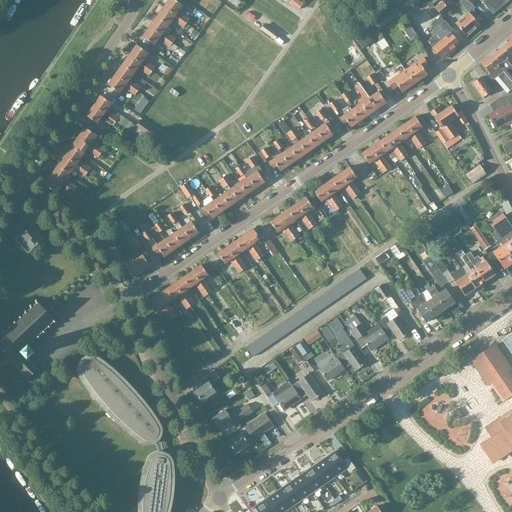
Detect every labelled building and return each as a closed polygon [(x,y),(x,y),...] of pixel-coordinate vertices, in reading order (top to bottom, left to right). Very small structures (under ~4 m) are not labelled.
[(174,0),(169,0),(164,7),(175,16),(183,6),(174,0)] [(303,4),(297,0),(290,0),(289,3),(299,10),(303,4)] [(472,4),(467,0),(461,0),(459,3),(468,14),(456,24),(466,37),(479,26),(480,26),(484,22),(479,16),(478,16),(473,10),(474,8),(471,4),(472,4)] [(477,0),(482,2),(492,15),(508,1),(508,0),(477,0)] [(436,8),(443,17),(450,11),(443,2),(436,8)] [(164,7),(157,18),(168,26),(172,20),(176,23),(183,28),(186,23),(185,22),(180,19),(175,16),(164,7)] [(385,16),(376,22),(380,29),(390,22),(399,15),(395,9),(385,16)] [(182,15),(180,19),(185,22),(186,23),(189,19),(182,15)] [(454,31),(440,15),(430,25),(433,29),(430,32),(434,37),(428,42),(434,49),(433,50),(441,59),(459,44),(451,33),(454,31)] [(157,18),(150,28),(161,36),(168,26),(157,18)] [(278,35),(264,24),(260,29),(274,40),(278,35)] [(150,28),(143,38),(154,46),(158,40),(162,43),(169,48),(172,44),(171,42),(165,39),(161,36),(150,28)] [(362,51),(372,43),(363,32),(353,39),(362,51)] [(168,35),(165,39),(171,42),(172,44),(175,39),(168,34),(168,35)] [(511,35),(501,45),(511,56),(511,55),(511,35)] [(137,45),(130,55),(141,63),(148,53),(137,45)] [(511,76),(511,66),(506,60),(511,56),(501,45),(491,53),(511,77),(511,76)] [(511,77),(491,53),(480,62),(490,73),(488,75),(493,81),(495,79),(507,92),(511,87),(511,77)] [(123,64),(123,65),(134,73),(141,63),(130,55),(123,64)] [(406,71),(415,83),(427,75),(423,68),(428,65),(423,59),(406,71)] [(148,63),(145,66),(150,70),(152,71),(155,67),(148,62),(148,63)] [(162,63),(157,69),(167,76),(171,70),(162,63)] [(123,65),(115,75),(136,90),(138,91),(141,87),(134,82),(130,79),(134,73),(123,65)] [(145,66),(142,71),(149,76),(152,71),(150,70),(145,66)] [(415,83),(406,71),(388,83),(393,89),(398,86),(402,92),(415,83)] [(361,75),(363,83),(369,81),(367,74),(361,75)] [(115,75),(108,85),(120,93),(123,88),(128,91),(134,96),(138,91),(136,90),(115,75)] [(473,83),(483,97),(491,92),(480,78),(473,83)] [(351,97),(359,94),(354,82),(347,85),(351,97)] [(382,93),(386,90),(382,84),(377,87),(382,93)] [(341,103),(346,100),(341,90),(336,94),(341,103)] [(340,126),(380,105),(373,91),(333,113),(340,126)] [(489,105),(493,112),(488,115),(490,120),(490,122),(491,122),(494,128),(507,122),(509,125),(511,123),(511,109),(510,105),(511,103),(511,94),(500,98),(489,105)] [(101,96),(93,106),(114,121),(117,123),(119,125),(120,125),(124,127),(128,122),(120,116),(118,117),(117,117),(111,113),(112,113),(108,110),(112,104),(101,96)] [(334,107),(340,103),(336,97),(330,101),(334,107)] [(143,98),(134,110),(140,114),(149,102),(143,98)] [(324,101),(326,110),(332,108),(330,99),(324,101)] [(93,106),(86,116),(97,124),(102,118),(111,125),(113,123),(114,121),(93,106)] [(437,108),(430,112),(449,139),(457,133),(449,122),(458,116),(451,106),(441,113),(437,108)] [(309,112),(316,123),(261,159),(269,173),(327,136),(323,129),(327,126),(315,108),(309,112)] [(297,120),(302,128),(307,125),(302,117),(297,120)] [(406,124),(422,147),(426,144),(417,130),(422,127),(415,118),(406,124)] [(134,127),(128,122),(124,127),(130,132),(134,127)] [(422,147),(406,124),(397,130),(404,140),(409,136),(418,150),(422,147)] [(289,126),(280,132),(285,140),(295,134),(289,126)] [(86,128),(79,138),(90,146),(97,136),(86,128)] [(448,140),(440,129),(435,133),(442,144),(448,140)] [(389,136),(405,159),(409,157),(399,143),(404,140),(397,130),(389,136)] [(405,159),(389,136),(380,142),(387,152),(392,149),(401,162),(405,159)] [(79,138),(72,147),(83,155),(87,150),(91,153),(98,158),(98,157),(101,154),(94,149),(90,146),(79,138)] [(511,140),(503,145),(508,154),(511,152),(511,140)] [(380,142),(371,148),(387,171),(391,169),(382,155),(387,152),(380,142)] [(97,145),(94,149),(101,154),(104,149),(97,145)] [(260,146),(254,149),(259,159),(265,156),(260,146)] [(72,147),(65,157),(87,173),(90,169),(83,164),(84,163),(80,160),(83,155),(72,147)] [(387,171),(371,148),(362,154),(369,164),(374,161),(383,174),(387,171)] [(237,178),(194,206),(202,219),(262,180),(253,165),(246,155),(237,161),(238,161),(229,167),(237,178)] [(65,157),(58,166),(70,174),(73,170),(77,172),(84,177),(85,176),(87,173),(65,157)] [(58,166),(51,176),(63,184),(67,187),(72,190),(74,191),(77,187),(75,186),(70,183),(69,183),(65,180),(70,174),(58,166)] [(479,166),(466,175),(472,183),(485,174),(479,166)] [(341,174),(356,198),(359,201),(363,198),(360,194),(351,182),(356,178),(349,168),(341,174)] [(372,172),(368,175),(372,181),(376,178),(372,172)] [(221,173),(211,179),(217,187),(226,181),(221,173)] [(341,174),(332,180),(339,190),(343,187),(352,200),(356,198),(341,174)] [(51,176),(45,185),(56,193),(63,184),(51,176)] [(332,180),(323,186),(339,210),(343,207),(334,194),(339,190),(332,180)] [(493,196),(499,191),(493,184),(487,188),(493,196)] [(205,185),(198,188),(202,197),(209,193),(205,185)] [(339,210),(323,186),(314,192),(321,203),(326,199),(335,213),(339,210)] [(67,187),(64,190),(70,194),(71,195),(74,191),(72,190),(67,187)] [(432,201),(423,187),(417,190),(427,204),(432,201)] [(429,192),(433,200),(439,196),(435,189),(429,192)] [(192,206),(197,203),(192,193),(187,196),(192,206)] [(297,204),(313,228),(317,225),(308,212),(313,208),(306,198),(297,204)] [(288,210),(295,221),(300,217),(309,231),(313,228),(297,204),(288,210)] [(474,220),(464,205),(457,209),(467,224),(474,220)] [(487,226),(500,216),(495,209),(482,219),(487,226)] [(288,210),(279,216),(296,240),(299,238),(290,224),(295,221),(288,210)] [(160,219),(167,221),(169,215),(163,213),(160,219)] [(442,220),(451,233),(461,226),(452,214),(442,220)] [(296,240),(279,216),(270,223),(277,233),(282,230),(292,243),(296,240)] [(509,253),(511,257),(511,227),(505,217),(491,227),(496,234),(497,233),(509,252),(509,253)] [(16,240),(28,253),(43,239),(31,226),(29,228),(22,219),(13,227),(21,235),(16,240)] [(124,233),(129,230),(122,220),(118,223),(124,233)] [(184,220),(146,244),(153,256),(192,233),(184,220)] [(153,232),(158,229),(154,220),(149,223),(153,232)] [(451,233),(442,220),(436,225),(444,237),(451,233)] [(141,229),(136,231),(142,242),(147,240),(141,229)] [(253,229),(244,236),(261,259),(265,256),(255,243),(260,239),(253,229)] [(106,230),(96,237),(99,242),(109,234),(106,230)] [(497,233),(496,234),(492,236),(496,241),(494,243),(498,249),(493,252),(504,268),(511,262),(511,257),(509,253),(509,252),(497,233)] [(235,242),(242,252),(247,248),(257,262),(260,259),(261,259),(244,236),(235,242)] [(483,237),(478,241),(484,250),(490,246),(484,237),(483,237)] [(141,245),(135,238),(130,241),(136,249),(141,245)] [(264,238),(258,242),(266,253),(272,249),(264,238)] [(235,242),(226,248),(243,271),(247,268),(237,255),(242,252),(235,242)] [(398,243),(390,249),(395,256),(403,250),(398,243)] [(243,271),(226,248),(218,254),(225,264),(230,261),(239,274),(243,271)] [(141,273),(134,262),(127,266),(122,258),(120,259),(116,252),(112,255),(126,276),(129,273),(133,279),(141,273)] [(442,262),(448,259),(445,252),(439,255),(442,262)] [(471,261),(484,281),(494,274),(491,269),(493,268),(485,255),(479,258),(478,256),(474,258),(469,252),(466,254),(470,261),(471,261)] [(134,262),(141,273),(150,266),(147,261),(150,259),(146,253),(134,262)] [(387,259),(383,253),(374,258),(379,265),(387,259)] [(466,275),(475,288),(484,281),(471,261),(470,261),(466,254),(462,257),(471,271),(466,275)] [(424,262),(440,286),(447,282),(430,258),(424,262)] [(435,263),(442,273),(447,270),(440,260),(435,263)] [(192,272),(208,295),(212,292),(203,279),(208,276),(201,266),(192,272)] [(475,288),(466,275),(465,275),(460,268),(450,275),(464,295),(475,288)] [(359,269),(354,272),(361,282),(366,279),(359,269)] [(208,295),(192,272),(183,278),(190,288),(195,285),(204,298),(208,295)] [(354,272),(349,276),(356,286),(361,282),(354,272)] [(349,276),(344,279),(351,289),(356,286),(349,276)] [(183,278),(174,284),(191,307),(195,305),(185,291),(190,288),(183,278)] [(344,279),(339,282),(346,292),(351,289),(344,279)] [(339,282),(334,286),(341,296),(346,292),(339,282)] [(166,290),(173,300),(177,297),(186,310),(191,307),(174,284),(166,290)] [(390,295),(382,284),(374,290),(382,300),(390,295)] [(260,286),(254,289),(257,295),(264,291),(260,286)] [(334,286),(329,289),(336,299),(341,296),(334,286)] [(431,288),(445,309),(455,302),(446,289),(440,293),(438,291),(437,291),(434,286),(431,288)] [(432,299),(427,303),(435,316),(445,309),(431,288),(427,290),(431,296),(430,296),(432,299)] [(329,289),(324,293),(331,303),(336,299),(329,289)] [(398,293),(405,304),(411,301),(403,289),(398,293)] [(157,296),(173,319),(177,317),(168,304),(173,300),(166,290),(157,296)] [(324,293),(319,296),(326,306),(331,303),(324,293)] [(435,316),(427,303),(421,295),(416,298),(417,300),(412,303),(416,310),(417,310),(426,322),(435,316)] [(173,319),(157,296),(148,302),(155,313),(160,309),(169,322),(173,319)] [(319,296),(314,299),(321,309),(326,306),(319,296)] [(366,296),(361,299),(365,305),(370,301),(366,296)] [(314,299),(309,303),(316,313),(321,309),(314,299)] [(57,323),(36,300),(35,302),(36,304),(32,307),(31,305),(29,307),(31,309),(27,312),(25,310),(24,312),(25,314),(21,317),(20,315),(18,317),(20,319),(16,322),(14,320),(13,322),(15,324),(11,327),(9,325),(8,327),(9,329),(5,332),(3,331),(2,332),(4,334),(0,337),(2,339),(0,341),(0,348),(28,379),(38,369),(28,358),(34,352),(28,346),(32,342),(34,344),(35,343),(33,341),(37,337),(39,339),(41,338),(39,336),(43,332),(45,334),(46,333),(44,331),(48,327),(50,329),(51,328),(50,326),(53,322),(55,324),(57,323)] [(352,306),(355,311),(360,307),(357,302),(352,306)] [(309,303),(304,306),(311,316),(316,313),(309,303)] [(304,306),(299,310),(306,320),(311,316),(304,306)] [(299,310),(294,313),(301,323),(306,320),(299,310)] [(294,313),(290,316),(296,326),(301,323),(294,313)] [(177,317),(173,319),(176,324),(182,320),(178,316),(177,317)] [(224,319),(228,331),(237,328),(232,316),(224,319)] [(290,316),(285,320),(291,330),(296,326),(290,316)] [(340,316),(320,330),(329,342),(335,338),(341,347),(350,340),(342,328),(346,325),(340,316)] [(376,322),(377,324),(387,338),(394,334),(399,340),(409,333),(397,316),(389,322),(386,316),(376,322)] [(357,319),(347,326),(357,339),(360,337),(371,351),(388,339),(387,338),(377,324),(366,332),(357,319)] [(511,319),(508,323),(511,328),(511,331),(502,338),(511,353),(511,319)] [(285,320),(280,323),(287,333),(291,330),(285,320)] [(280,323),(275,327),(282,337),(287,333),(280,323)] [(275,327),(270,330),(277,340),(282,337),(275,327)] [(316,329),(309,334),(314,341),(321,336),(316,329)] [(270,330),(265,334),(272,343),(277,340),(270,330)] [(265,334),(260,337),(267,347),(272,343),(265,334)] [(260,337),(255,340),(262,350),(267,347),(260,337)] [(511,353),(502,338),(471,360),(488,385),(491,383),(494,388),(493,389),(502,401),(507,398),(511,405),(511,409),(486,427),(492,436),(479,445),(492,463),(511,448),(511,353)] [(255,340),(250,344),(257,354),(262,350),(255,340)] [(335,356),(337,359),(344,369),(351,365),(356,371),(366,364),(350,340),(341,347),(339,348),(341,351),(335,356)] [(310,351),(303,341),(296,346),(303,356),(310,351)] [(250,344),(245,347),(252,357),(257,354),(250,344)] [(294,346),(289,349),(293,354),(298,350),(294,346)] [(333,353),(317,365),(321,370),(320,371),(328,382),(345,370),(344,369),(337,359),(335,356),(333,353)] [(83,362),(82,364),(81,367),(81,369),(82,372),(84,376),(89,385),(102,401),(119,419),(134,433),(139,436),(143,439),(146,441),(149,441),(150,441),(153,440),(154,439),(157,437),(158,434),(159,430),(157,426),(156,423),(150,415),(146,409),(137,397),(126,386),(123,383),(115,375),(103,365),(97,361),(93,359),(88,359),(85,360),(83,362)] [(255,367),(260,375),(268,370),(263,362),(255,367)] [(268,365),(267,366),(271,371),(276,367),(272,362),(268,365)] [(210,384),(218,378),(213,370),(202,378),(206,384),(194,392),(201,402),(215,392),(210,384)] [(252,375),(255,381),(261,378),(258,373),(252,375)] [(292,386),(300,399),(307,394),(312,401),(322,394),(309,375),(292,386)] [(300,399),(292,386),(291,386),(288,381),(271,393),(284,411),(301,400),(300,399)] [(265,385),(260,388),(267,398),(272,395),(269,391),(265,385)] [(244,394),(249,400),(254,396),(250,390),(244,394)] [(234,426),(245,418),(253,413),(247,405),(239,410),(229,417),(224,410),(212,418),(214,421),(212,423),(216,430),(219,428),(219,429),(230,421),(234,426)] [(457,409),(451,413),(455,420),(461,416),(457,409)] [(241,435),(228,443),(235,454),(248,445),(248,444),(253,441),(273,428),(264,414),(239,432),(241,435)] [(334,451),(323,459),(335,477),(346,469),(348,472),(354,468),(347,458),(342,462),(334,451)] [(160,455),(157,455),(154,457),(151,460),(149,465),(147,471),(146,476),(145,482),(143,492),(142,502),(142,505),(142,511),(165,511),(168,505),(169,499),(170,495),(170,487),(171,483),(171,477),(171,473),(170,465),(170,462),(168,460),(168,459),(165,456),(163,455),(160,455)] [(323,459),(311,467),(323,485),(335,477),(323,459)] [(223,472),(229,468),(224,460),(217,465),(223,472)] [(311,467),(300,475),(312,493),(323,485),(311,467)] [(300,475),(288,483),(301,501),(312,493),(300,475)] [(288,483),(277,491),(289,508),(301,501),(288,483)] [(277,491),(266,499),(275,511),(284,511),(289,508),(277,491)] [(275,511),(266,499),(254,507),(257,511),(275,511)]
